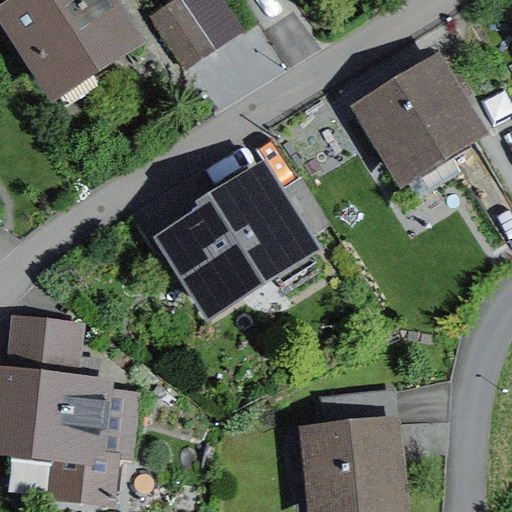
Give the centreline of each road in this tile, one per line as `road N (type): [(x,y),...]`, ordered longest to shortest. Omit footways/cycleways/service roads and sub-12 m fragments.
road 1 (residential): [(447,0),(101,209),(0,290)]
road 2 (residential): [(511,309),(480,366),(466,511)]
